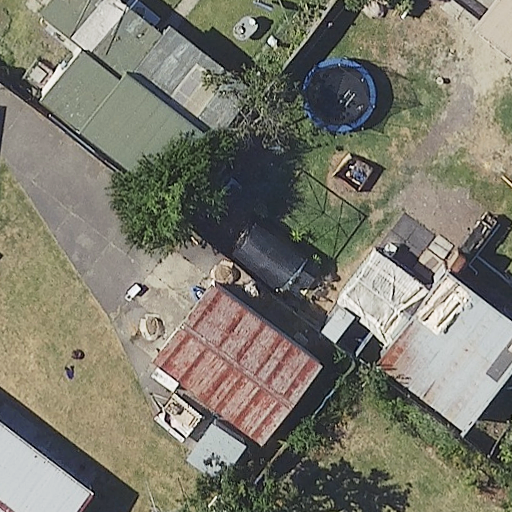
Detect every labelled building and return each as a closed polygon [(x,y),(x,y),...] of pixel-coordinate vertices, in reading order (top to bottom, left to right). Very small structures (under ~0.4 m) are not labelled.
[(8,0),(6,5),(51,35),(18,84),(142,167),(212,62),(140,14),(120,0),(8,0)] [(511,0),(436,0),(511,57),(511,0)] [(511,316),(420,251),(353,347),(445,412),(511,316)] [(305,338),(194,262),(133,351),(244,427),(305,338)] [(0,511),(44,511),(72,476),(0,422),(0,511)]
